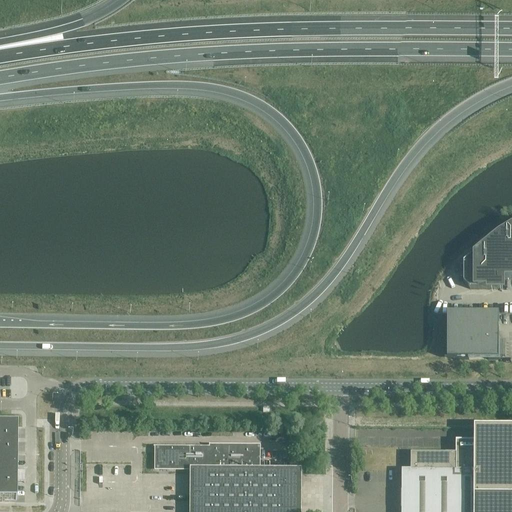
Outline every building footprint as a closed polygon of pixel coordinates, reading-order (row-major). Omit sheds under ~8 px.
[(470,290),(503,290),(503,280),(511,279),(511,227),(499,235),(464,264),(464,284),(470,290)] [(500,341),(500,314),(448,314),(448,341),(444,341),(444,357),(454,357),(454,360),(488,360),(500,360),(500,357),(506,357),(506,341),(500,341)] [(0,441),(17,442),(18,427),(0,426),(0,441)] [(511,498),(511,429),(476,429),(476,442),(457,442),(457,455),(412,455),(411,467),(410,467),(410,472),(403,472),(402,511),(475,511),(475,498),(511,498)] [(0,455),(17,455),(17,442),(0,441),(0,455)] [(297,511),(298,474),(298,472),(257,472),(257,469),(258,469),(258,448),(217,448),(156,448),(156,469),(173,466),(173,469),(193,469),(193,471),(192,471),(192,511),(297,511)] [(17,469),(17,455),(0,455),(0,469),(15,469),(17,469)] [(0,481),(1,481),(17,481),(17,469),(15,469),(0,469),(0,481)] [(17,503),(17,481),(1,481),(1,502),(6,502),(6,503),(17,503)]
